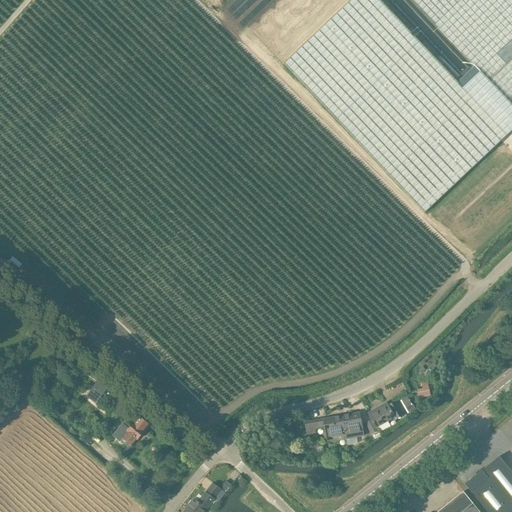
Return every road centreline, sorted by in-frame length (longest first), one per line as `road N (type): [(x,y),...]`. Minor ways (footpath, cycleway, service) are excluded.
road 1 (track): [(478,288),(465,261),(194,0)]
road 2 (unclassified): [(224,449),(276,413),(369,383),(395,366),(511,258)]
road 3 (track): [(204,431),(256,392),(332,374),(378,351),(466,273)]
road 4 (tertiary): [(348,511),(511,378)]
road 5 (track): [(96,337),(0,260)]
